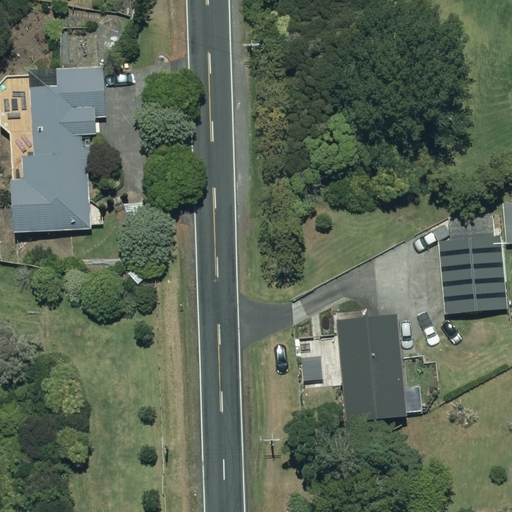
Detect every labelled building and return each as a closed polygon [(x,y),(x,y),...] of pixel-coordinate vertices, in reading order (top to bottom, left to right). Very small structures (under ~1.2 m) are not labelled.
[(7,183),(10,236),(91,229),(85,161),(91,160),(89,136),(94,136),(92,119),(105,118),(101,68),(53,71),(54,88),(26,91),(31,158),(18,159),(19,182),(7,183)] [(452,218),(437,226),(443,237),(458,230),(452,218)] [(437,243),(443,315),(507,311),(500,238),(437,243)] [(131,275),(141,286),(155,272),(145,261),(131,275)] [(334,322),(345,438),(366,436),(365,424),(405,420),(396,317),(334,322)]
